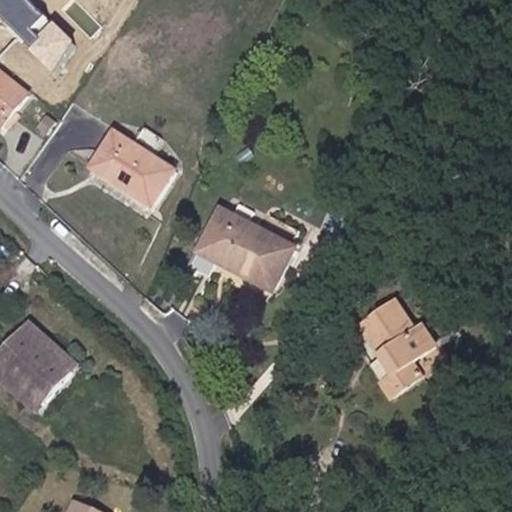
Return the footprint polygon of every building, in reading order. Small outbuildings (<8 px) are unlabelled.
[(0,127),(10,136),(39,98),(2,69),(0,71),(0,127)] [(97,167),(156,213),(183,177),(122,132),(97,167)] [(212,249),(230,262),(283,289),(303,251),(230,212),(212,249)] [(348,222),(331,217),(322,239),(341,244),(348,222)] [(276,303),(283,289),(230,262),(224,274),(276,303)] [(416,396),(438,381),(429,368),(446,356),(434,338),(429,341),(406,309),(384,324),(395,340),(400,337),(414,357),(398,369),(416,396)] [(37,324),(31,331),(79,372),(84,365),(37,324)] [(31,331),(1,363),(49,405),(79,372),(31,331)] [(452,351),(446,356),(429,368),(438,381),(462,365),(452,351)] [(0,374),(42,412),(49,405),(1,363),(0,364),(0,374)] [(102,511),(77,501),(72,511),(102,511)]
